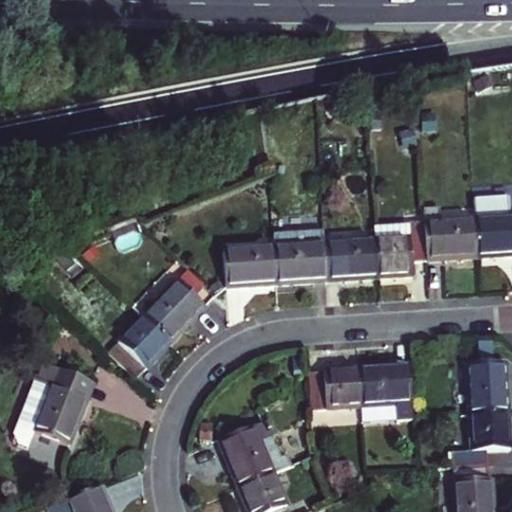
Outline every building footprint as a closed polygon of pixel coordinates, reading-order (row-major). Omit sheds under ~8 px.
[(511,260),(511,224),(472,227),(475,263),(500,261),(511,260)] [(472,227),(420,230),(422,266),(447,265),(475,263),(472,227)] [(404,243),(369,245),(372,282),(396,281),(407,280),(406,267),(422,266),(420,230),(404,231),(404,243)] [(320,281),(319,248),(318,235),(267,238),(268,252),(270,287),(294,286),(305,285),(305,282),(320,281)] [(369,245),(319,248),(320,281),(335,281),(335,283),(349,283),(372,282),(369,245)] [(245,288),(270,287),(268,252),(216,254),(218,289),(245,288)] [(172,282),(137,320),(167,347),(185,329),(202,310),(172,282)] [(102,357),(132,386),(148,369),(167,347),(137,320),(102,357)] [(506,393),(504,367),(463,370),(467,423),(507,420),(506,393)] [(79,404),(85,389),(41,371),(12,442),(13,454),(24,459),(30,443),(63,456),(74,428),(83,406),(79,404)] [(354,376),(358,411),(392,408),(394,424),(411,423),(407,371),(379,374),(354,376)] [(305,415),(358,411),(354,376),(328,378),(302,380),(305,415)] [(508,433),(507,420),(467,423),(469,456),(447,457),(448,473),(456,473),(488,470),(487,454),(510,452),(508,433)] [(235,497),(268,483),(255,452),(267,447),(261,432),(214,449),(224,473),(235,497)] [(489,486),(488,470),(456,473),(458,511),(494,511),(495,511),(493,486),(489,486)] [(280,511),(268,483),(235,497),(241,511),(280,511)] [(108,511),(98,487),(51,508),(52,511),(108,511)]
